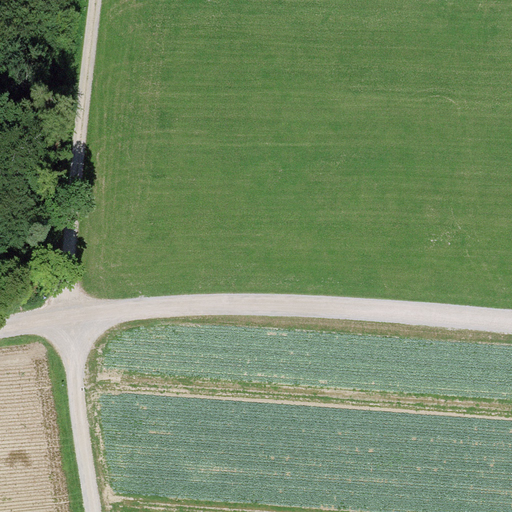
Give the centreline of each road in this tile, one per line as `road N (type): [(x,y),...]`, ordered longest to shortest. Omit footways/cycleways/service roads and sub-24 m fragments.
road 1 (unclassified): [(0,329),(74,311),(350,306),(511,321)]
road 2 (track): [(74,311),(77,91),(93,0)]
road 3 (track): [(74,311),(98,511)]
